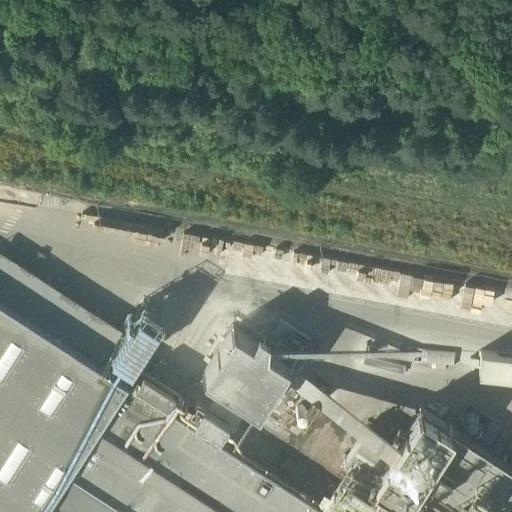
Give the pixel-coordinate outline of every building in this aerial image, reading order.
[(0,511),(39,511),(128,379),(101,361),(0,295),(0,511)] [(136,307),(108,351),(129,365),(157,321),(136,307)] [(233,324),(202,372),(258,408),(289,360),(233,324)] [(465,372),(497,373),(498,350),(466,349),(465,372)] [(282,380),(314,401),(321,390),(290,368),(282,380)] [(334,511),(320,504),(128,379),(39,511),(334,511)] [(192,419),(217,436),(228,419),(203,403),(192,419)] [(320,504),(334,511),(357,511),(364,501),(380,511),(511,511),(511,464),(419,404),(397,438),(368,419),(343,458),(348,461),(320,504)]
